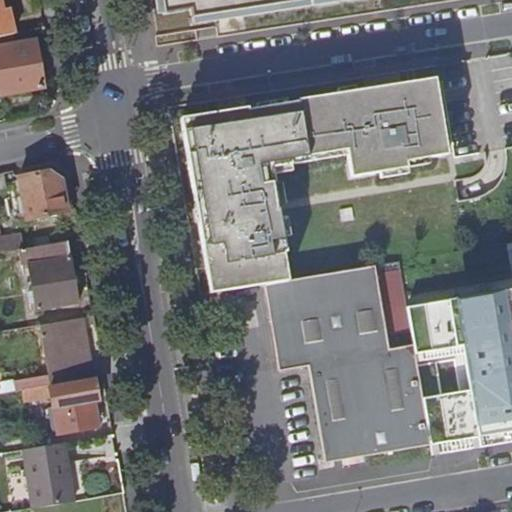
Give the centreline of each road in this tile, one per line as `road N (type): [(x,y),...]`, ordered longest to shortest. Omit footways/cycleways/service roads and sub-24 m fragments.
road 1 (residential): [(108,88),(511,23)]
road 2 (tertiary): [(179,511),(114,124)]
road 3 (unknown): [(237,311),(279,511)]
road 4 (residential): [(315,511),(511,479)]
